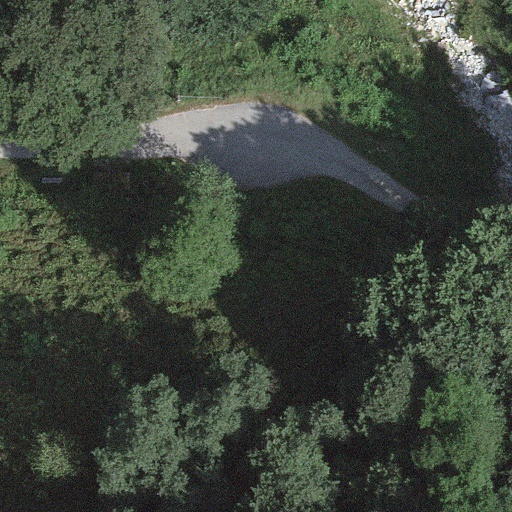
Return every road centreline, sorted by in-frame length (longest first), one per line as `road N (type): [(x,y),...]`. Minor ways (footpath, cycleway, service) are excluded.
road 1 (track): [(257,149),(345,169),(482,245),(511,252)]
road 2 (unclassified): [(0,147),(257,149)]
